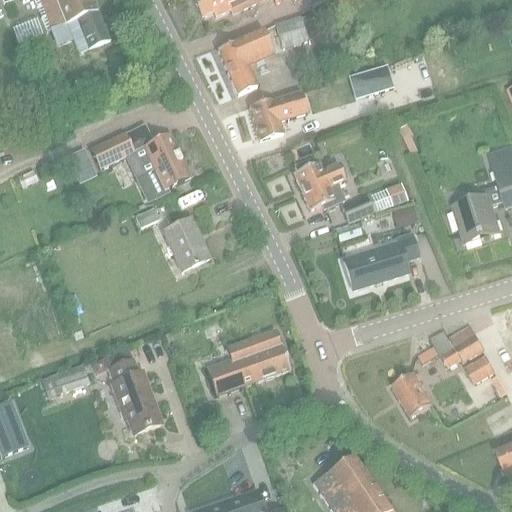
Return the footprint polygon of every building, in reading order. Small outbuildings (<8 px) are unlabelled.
[(32,0),(45,34),(48,33),(55,49),(72,42),(78,56),(87,52),(87,53),(108,45),(90,0),(32,0)] [(195,0),(192,2),(201,22),(213,16),(215,21),(231,14),(228,9),(235,6),(239,14),(268,1),(267,0),(195,0)] [(308,43),(307,42),(317,40),(311,18),(300,20),(299,18),(275,27),(283,51),(308,43)] [(217,54),(238,99),(257,90),(246,66),(272,54),(263,34),(237,46),(237,45),(217,54)] [(386,70),(360,77),(367,99),(392,91),(386,70)] [(250,111),(250,112),(260,144),(283,137),(280,126),(307,118),(301,97),(273,105),(273,104),(250,111)] [(397,130),(401,138),(409,156),(416,153),(410,138),(411,137),(405,126),(397,130)] [(154,172),(134,182),(146,207),(168,196),(166,192),(190,181),(169,137),(143,150),(149,162),(151,167),(154,172)] [(89,154),(99,174),(134,157),(124,138),(89,154)] [(511,148),(488,156),(506,213),(511,210),(511,148)] [(307,163),(293,170),(296,178),(294,179),(310,215),(322,210),(323,214),(344,205),(337,188),(344,185),(337,167),(321,173),(319,168),(311,171),(307,163)] [(384,192),(391,210),(407,203),(400,186),(384,192)] [(480,203),(453,212),(464,247),(500,236),(491,209),(503,205),(498,189),(486,193),(478,195),(480,203)] [(340,210),(347,226),(375,215),(368,198),(340,210)] [(391,214),(396,230),(416,224),(412,209),(391,214)] [(154,212),(136,219),(140,230),(158,223),(154,212)] [(162,235),(182,275),(209,261),(190,221),(162,235)] [(405,264),(419,260),(411,237),(397,242),(398,246),(343,264),(353,294),(409,277),(405,264)] [(433,349),(417,359),(423,368),(439,359),(439,361),(441,360),(448,370),(461,363),(463,366),(483,353),(469,328),(447,340),(444,334),(429,341),(433,349)] [(230,362),(205,371),(215,400),(291,373),(281,345),(280,345),(276,332),(263,337),(253,340),(226,350),(230,362)] [(485,359),(465,371),(475,387),(494,376),(485,359)] [(102,362),(91,366),(95,378),(106,374),(102,362)] [(112,386),(125,422),(127,421),(133,437),(159,428),(141,376),(139,377),(133,364),(109,372),(114,386),(112,386)] [(41,382),(48,401),(89,386),(82,367),(41,382)] [(418,382),(422,380),(419,376),(416,378),(415,376),(392,390),(411,421),(433,408),(418,382)] [(473,393),(468,395),(478,414),(483,411),(473,393)] [(0,410),(0,456),(1,460),(28,449),(12,406),(0,410)] [(511,446),(495,454),(505,479),(511,476),(511,446)] [(313,487),(330,511),(390,511),(354,459),(313,487)] [(207,511),(262,511),(257,495),(207,511)]
